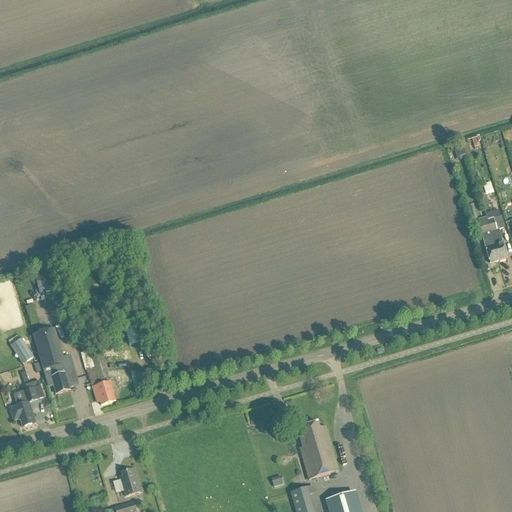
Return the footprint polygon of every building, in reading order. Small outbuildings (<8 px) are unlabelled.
[(463,149),(454,152),(457,162),(467,160),(463,149)] [(490,183),(482,186),(486,197),(494,194),(490,183)] [(474,206),(468,208),(471,221),(477,220),(474,206)] [(492,242),(499,263),(507,260),(499,231),(503,230),(500,219),(501,219),(499,212),(485,216),(486,219),(486,220),(492,240),(495,239),(495,241),(492,242)] [(492,240),(486,220),(478,222),(482,235),(481,235),(485,250),(486,250),(486,252),(485,254),(487,257),(490,265),(499,263),(492,242),(495,241),(495,239),(492,240)] [(52,271),(41,274),(45,287),(55,284),(52,271)] [(45,340),(35,343),(39,356),(44,373),(49,371),(62,367),(63,367),(65,366),(55,330),(43,334),(45,340)] [(105,385),(95,354),(83,357),(97,403),(100,402),(102,407),(115,403),(113,395),(114,394),(110,384),(105,385)] [(37,375),(40,374),(42,373),(39,364),(37,365),(34,366),(37,375)] [(49,371),(44,373),(49,389),(54,388),(57,396),(70,392),(65,375),(63,367),(62,367),(49,371)] [(16,403),(19,402),(20,406),(10,409),(14,421),(22,419),(24,427),(23,428),(36,425),(29,404),(38,401),(44,399),(41,388),(40,383),(26,387),(28,392),(24,394),(14,397),(16,403)] [(309,482),(339,473),(326,428),(319,430),(318,424),(300,429),(303,440),(300,441),(303,449),(300,450),(309,482)] [(141,494),(135,471),(131,472),(122,474),(123,478),(120,479),(126,498),(141,494)] [(275,487),(284,485),(282,477),(273,479),(275,487)] [(313,487),(290,494),(295,511),(313,511),(309,497),(315,495),(313,487)] [(355,511),(350,496),(328,502),(326,503),(328,511),(355,511)] [(116,511),(137,511),(135,503),(115,509),(116,511)]
